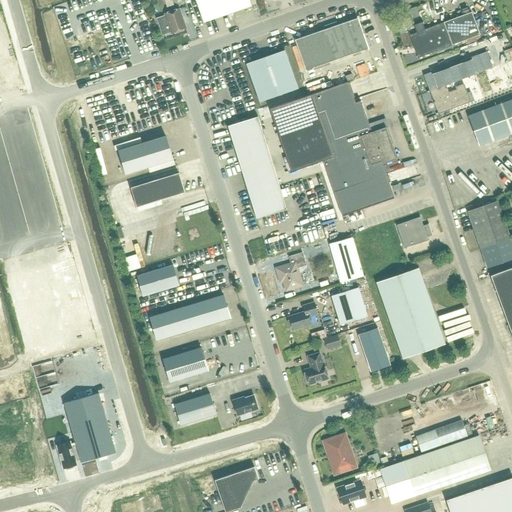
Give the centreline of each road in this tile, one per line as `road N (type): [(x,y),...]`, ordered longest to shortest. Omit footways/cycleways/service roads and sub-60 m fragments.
road 1 (unclassified): [(293,425),(186,79),(198,50)]
road 2 (unclassified): [(146,467),(42,100)]
road 3 (unclassified): [(494,355),(375,9)]
road 4 (unclassified): [(293,425),(494,355)]
road 5 (unclassified): [(198,50),(42,100)]
road 6 (unclassified): [(293,425),(146,467)]
road 7 (unclassified): [(198,50),(341,0)]
